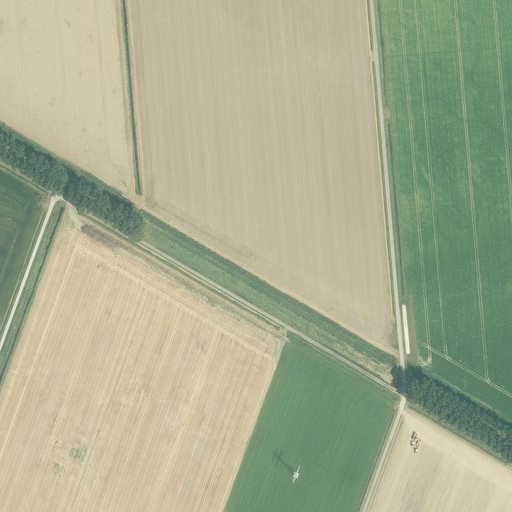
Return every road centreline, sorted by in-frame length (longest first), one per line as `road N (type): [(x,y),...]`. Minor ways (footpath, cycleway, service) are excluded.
road 1 (track): [(511,460),(0,158)]
road 2 (unclassified): [(362,511),(403,395),(371,0)]
road 3 (unclassified): [(0,347),(57,191)]
